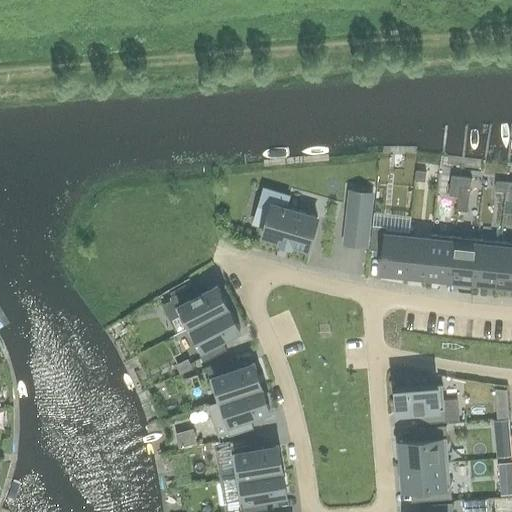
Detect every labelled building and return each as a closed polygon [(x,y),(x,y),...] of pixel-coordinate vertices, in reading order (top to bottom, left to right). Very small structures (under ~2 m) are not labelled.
[(426,181),(427,171),(416,170),(415,180),(426,181)] [(459,197),(461,187),(462,177),(452,175),(449,195),(459,197)] [(471,188),(472,178),(462,177),(461,187),(471,188)] [(506,192),(507,182),(497,181),(496,191),(506,192)] [(351,190),(348,221),(370,224),(373,193),(351,190)] [(292,244),(309,249),(318,217),(287,208),(290,197),(268,191),(262,212),(269,214),(263,235),(281,240),(280,243),(292,246),(292,244)] [(405,274),(409,237),(410,237),(411,232),(387,229),(387,226),(373,225),(371,250),(384,251),(382,272),(405,274)] [(451,279),(455,237),(432,234),(431,239),(432,239),(428,277),(451,279)] [(432,239),(431,239),(410,237),(409,237),(405,274),(428,277),(432,239)] [(474,281),(478,239),(455,237),(451,279),(474,281)] [(497,284),(501,241),(478,239),(474,281),(497,284)] [(511,285),(511,242),(501,241),(497,284),(511,285)] [(229,307),(218,285),(199,295),(194,284),(170,296),(187,329),(229,307)] [(222,339),(241,329),(229,307),(187,329),(204,362),(227,350),(222,339)] [(188,357),(177,362),(182,373),(193,367),(188,357)] [(218,401),(263,386),(255,363),(235,370),(231,358),(206,366),(218,401)] [(445,401),(443,384),(396,387),(398,413),(419,411),(420,423),(446,421),(446,419),(458,418),(457,400),(445,401)] [(250,417),(271,410),(263,386),(218,401),(210,404),(220,434),(228,431),(229,436),(254,428),(250,417)] [(497,388),(499,419),(511,418),(508,389),(497,388)] [(498,422),(499,434),(510,433),(509,421),(498,422)] [(421,439),(400,441),(402,465),(449,462),(447,425),(420,427),(421,439)] [(182,446),(197,443),(193,429),(179,432),(182,446)] [(283,470),(279,445),(258,449),(256,437),(231,441),(237,477),(283,470)] [(511,437),(497,439),(498,457),(511,456),(511,437)] [(452,499),(449,462),(402,465),(404,490),(425,489),(426,501),(452,499)] [(288,494),(283,470),(237,477),(242,511),(253,511),(269,510),(267,498),(288,494)] [(465,511),(471,511),(478,511),(477,499),(465,500),(465,511)] [(453,511),(453,502),(426,504),(427,511),(453,511)]
